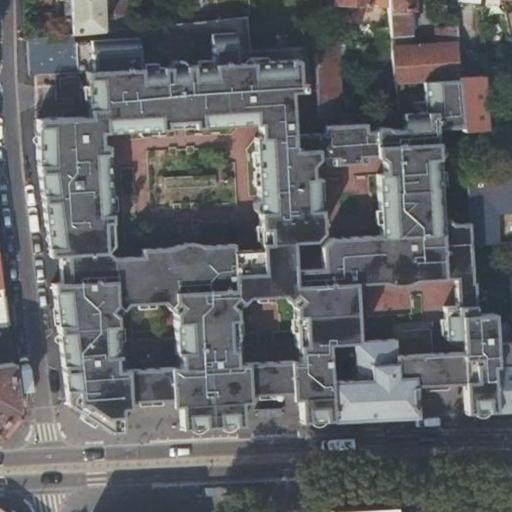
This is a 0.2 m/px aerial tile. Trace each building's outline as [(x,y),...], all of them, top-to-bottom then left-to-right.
[(71,0),(73,31),(104,28),(103,17),(102,0),(71,0)] [(128,0),(114,0),(115,16),(115,26),(131,25),(128,0)] [(416,0),(389,0),(390,5),(391,25),(391,34),(411,32),(411,8),(417,7),(416,0)] [(161,15),(160,22),(192,19),(193,11),(161,15)] [(103,17),(104,28),(115,26),(115,16),(103,17)] [(392,49),(391,34),(391,25),(379,26),(380,56),(392,55),(392,49)] [(170,63),(141,64),(140,35),(77,38),(78,67),(57,68),(57,70),(62,69),(64,99),(89,98),(89,111),(39,114),(39,161),(54,293),(63,375),(65,394),(92,408),(112,418),(121,417),(120,398),(180,394),(181,424),(241,422),(240,392),(299,389),(301,408),(332,407),(331,381),(329,343),(355,341),(353,283),(453,278),(455,306),(443,307),(444,345),(452,352),(453,382),(463,381),(464,401),(495,399),(493,369),(497,368),(496,342),(495,323),(494,312),(476,313),(475,304),(470,221),(451,222),(440,223),(440,212),(437,157),(440,154),(441,152),(441,148),(439,144),(436,142),(435,128),(463,127),(461,77),(426,80),(428,111),(410,111),(406,116),(406,127),(366,129),(327,131),(294,132),(292,89),(305,88),(305,79),(300,79),(299,57),(239,60),(238,30),(214,31),(215,60),(187,62),(184,58),(179,56),(175,57),(171,60),(170,63)] [(261,34),(263,47),(285,45),(283,32),(261,34)] [(412,32),(411,32),(391,34),(392,49),(413,47),(412,32)] [(323,42),(318,42),(318,56),(338,53),(338,40),(323,41),(323,42)] [(416,81),(426,80),(461,77),(459,43),(413,47),(416,81)] [(394,83),(416,81),(413,47),(392,49),(392,55),(394,83)] [(320,114),(341,112),(338,53),(318,56),(320,114)] [(484,76),(461,77),(463,127),(463,129),(485,128),(485,101),(484,76)] [(39,114),(28,115),(28,143),(43,284),(57,401),(92,419),(105,428),(121,427),(121,417),(112,418),(92,408),(65,394),(63,375),(54,293),(39,161),(39,114)] [(327,123),(327,131),(366,129),(366,121),(327,123)] [(502,213),(511,212),(511,176),(500,177),(502,213)] [(467,179),(470,215),(502,213),(500,177),(467,179)] [(440,223),(451,222),(440,212),(440,223)] [(476,313),(494,312),(494,304),(475,304),(476,313)] [(495,323),(496,342),(502,342),(502,337),(506,336),(505,323),(495,323)] [(0,347),(10,346),(7,326),(0,327),(0,347)] [(333,417),(333,419),(414,415),(412,384),(411,376),(396,376),(395,354),(394,339),(355,341),(357,378),(331,381),(332,407),(333,417)] [(329,343),(331,381),(357,378),(355,341),(329,343)] [(496,410),(511,408),(511,341),(502,342),(496,342),(497,368),(493,369),(495,399),(496,410)] [(411,376),(412,384),(453,382),(452,352),(395,354),(396,376),(411,376)] [(0,429),(18,409),(12,361),(0,362),(0,429)] [(464,401),(465,411),(496,410),(495,399),(464,401)] [(332,407),(301,408),(301,418),(333,417),(332,407)] [(261,485),(202,487),(202,496),(262,493),(261,485)]
